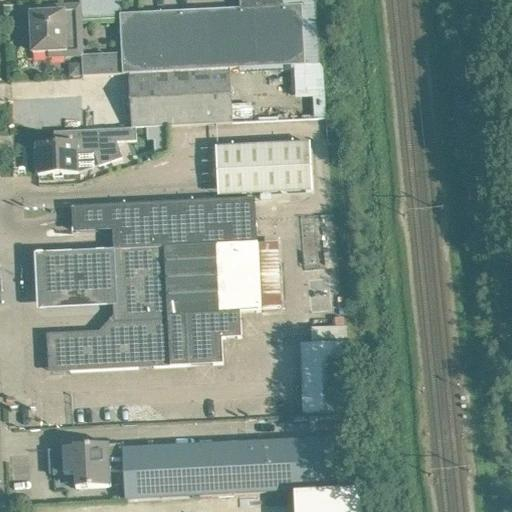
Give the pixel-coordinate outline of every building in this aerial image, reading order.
[(122,55),(82,56),(83,78),(130,75),(229,70),(321,66),(315,0),(239,0),(240,10),(120,16),(122,55)] [(81,33),(81,17),(80,6),(58,7),(58,13),(30,14),(32,54),(48,53),(48,59),(77,58),(76,34),(81,33)] [(132,130),(136,130),(232,125),(229,70),(130,75),(132,130)] [(136,130),(132,130),(75,132),(75,144),(37,146),(38,177),(78,175),(77,155),(94,154),(99,168),(123,160),(117,144),(137,143),(136,130)] [(328,144),(216,149),(218,197),(332,192),(328,144)] [(259,313),(258,245),(257,245),(255,212),(255,201),(74,209),(75,221),(75,233),(113,232),(114,255),(117,311),(117,320),(102,337),(51,339),(53,374),(223,366),(222,340),(241,339),(240,315),(259,313)] [(61,257),(36,259),(39,315),(64,314),(117,311),(114,255),(61,257)] [(347,328),(345,328),(311,329),(311,345),(300,346),(303,416),(350,414),(347,328)] [(357,459),(339,460),(338,440),(267,444),(269,494),(341,490),(360,490),(357,459)] [(267,444),(195,447),(198,497),(269,494),(267,444)] [(76,490),(96,489),(111,488),(110,474),(110,470),(105,470),(104,446),(74,448),(74,450),(52,451),(53,477),(75,475),(76,490)] [(125,501),(198,497),(195,447),(124,451),(123,446),(109,447),(109,446),(104,446),(105,470),(110,470),(110,474),(124,473),(125,501)] [(361,511),(359,495),(294,498),(294,511),(361,511)]
